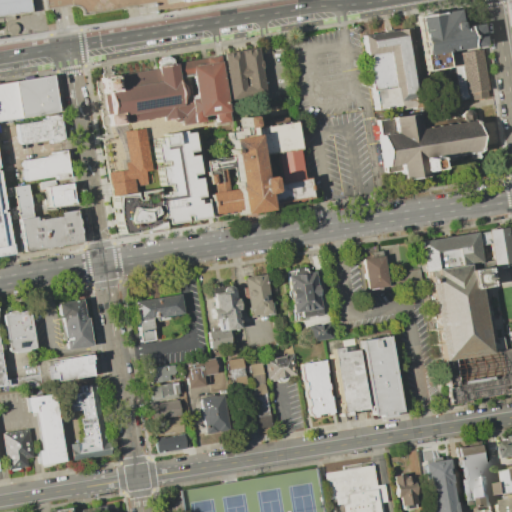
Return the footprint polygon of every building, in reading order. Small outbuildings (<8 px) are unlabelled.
[(27,0),(29,10),(0,14),(0,0),(27,0)] [(415,18),(423,71),(447,67),(444,52),(481,45),(475,8),(415,18)] [(408,29),(419,104),(374,111),(371,90),(366,56),(363,35),(408,29)] [(222,53),(239,50),(242,66),(240,50),(257,47),(264,93),(230,99),(222,53)] [(450,55),(451,67),(460,65),(464,93),(467,93),(468,99),(485,96),(484,90),(487,89),(480,50),(450,55)] [(158,66),(157,62),(161,57),(167,56),(172,59),(173,64),(218,56),(229,121),(215,123),(213,113),(203,115),(204,121),(192,123),(182,125),(181,118),(172,119),(163,121),(163,117),(104,127),(102,114),(106,113),(102,91),(98,91),(96,81),(100,80),(100,78),(156,68),(156,67),(158,66)] [(0,83),(52,75),(59,112),(0,121),(0,83)] [(468,153),(431,159),(434,172),(424,174),(425,177),(400,181),(399,173),(387,175),(385,167),(383,168),(375,122),(416,116),(418,130),(463,123),(461,112),(470,110),(478,158),(469,159),(468,153)] [(59,115),(63,141),(49,144),(48,140),(20,145),(17,143),(14,125),(46,120),(45,117),(59,115)] [(225,138),(228,157),(206,161),(209,184),(211,183),(212,192),(208,193),(211,218),(234,214),(235,216),(267,212),(265,204),(309,197),(305,179),(303,179),(298,149),(294,122),(251,128),(250,127),(251,125),(250,116),(247,115),(241,116),(239,118),(240,127),(242,128),(244,135),(225,138)] [(104,127),(106,140),(102,141),(107,173),(111,195),(117,234),(162,227),(161,224),(165,224),(184,220),(188,220),(207,217),(205,202),(192,123),(182,125),(181,118),(163,121),(163,117),(104,127)] [(65,150),(69,177),(55,179),(54,176),(24,181),(21,163),(23,161),(51,156),(50,152),(65,150)] [(0,180),(12,253),(0,255),(0,180)] [(40,190),(45,189),(48,207),(73,203),(70,183),(55,185),(54,180),(39,183),(40,190)] [(12,186),(23,251),(78,242),(73,210),(57,212),(57,217),(34,221),(28,184),(12,186)] [(416,242),(442,405),(466,402),(465,399),(511,391),(511,346),(502,348),(500,337),(493,338),(485,287),(482,271),(510,266),(504,228),(416,242)] [(361,258),(382,255),(387,286),(366,289),(361,258)] [(419,278),(417,269),(404,272),(406,281),(419,278)] [(285,275),(312,271),(319,314),(299,317),(298,311),(291,312),(285,275)] [(239,277),(263,273),(267,302),(269,301),(271,313),(263,315),(264,319),(246,322),(239,277)] [(233,290),(232,288),(230,286),(228,286),(227,286),(224,287),(223,288),(222,290),(222,291),(209,293),(213,325),(214,329),(206,331),(208,346),(227,343),(225,330),(239,328),(234,290),(233,290)] [(179,294),(132,302),(138,341),(154,338),(150,318),(182,313),(179,294)] [(54,303),(80,299),(82,319),(86,318),(90,346),(64,350),(60,319),(56,319),(54,303)] [(1,314),(28,309),(34,349),(7,353),(1,314)] [(309,326),(311,341),(333,337),(331,322),(309,326)] [(399,409),(387,336),(358,341),(370,414),(399,409)] [(329,349),(338,347),(339,351),(354,348),(364,409),(339,413),(329,349)] [(49,365),(49,364),(55,362),(55,360),(87,354),(91,376),(54,382),(53,379),(48,380),(46,373),(47,373),(47,368),(49,368),(49,365)] [(262,358),(292,354),(295,374),(288,375),(285,380),(278,382),(273,377),(265,379),(262,358)] [(179,363),(212,357),(215,373),(209,374),(210,383),(183,387),(179,363)] [(239,358),(243,386),(229,388),(225,360),(239,358)] [(298,363),(322,359),(330,412),(306,416),(298,363)] [(0,388),(8,387),(7,380),(3,381),(0,361),(0,388)] [(246,365),(257,427),(269,425),(258,362),(246,365)] [(142,369),(171,365),(173,378),(144,382),(142,369)] [(9,391),(7,380),(39,375),(41,386),(9,391)] [(147,401),(176,397),(173,381),(160,383),(161,386),(145,388),(147,401)] [(80,442),(80,438),(82,437),(79,419),(83,418),(82,409),(70,411),(66,388),(93,383),(103,443),(108,442),(110,454),(71,461),(68,444),(80,442)] [(196,397),(220,393),(226,429),(202,432),(196,397)] [(38,464),(63,460),(52,394),(25,398),(27,413),(33,412),(39,450),(36,451),(38,464)] [(150,419),(179,414),(177,399),(147,404),(150,419)] [(153,436),(182,431),(180,417),(150,422),(153,436)] [(2,433),(27,429),(32,456),(25,457),(27,466),(8,469),(2,433)] [(155,452),(184,447),(182,433),(152,438),(155,452)] [(511,457),(506,458),(503,441),(511,439),(511,457)] [(474,504),(465,505),(461,480),(462,480),(460,467),(458,467),(455,448),(478,444),(481,462),(483,462),(484,470),(483,470),(484,477),(486,476),(491,506),(480,508),(478,491),(473,492),(474,504)] [(418,473),(415,451),(406,451),(408,474),(418,473)] [(428,488),(426,488),(422,462),(447,459),(451,484),(450,484),(452,499),(450,500),(451,508),(433,510),(432,502),(430,502),(428,488)] [(341,511),(340,504),(334,505),(333,498),(328,498),(323,473),(371,465),(375,486),(383,485),(386,502),(380,503),(381,511),(341,511)] [(178,491),(181,511),(321,511),(315,469),(178,491)] [(502,482),(501,471),(511,469),(511,492),(495,495),(493,483),(502,482)] [(407,477),(408,480),(413,480),(416,495),(413,495),(414,504),(413,504),(413,509),(402,511),(402,506),(400,506),(399,497),(395,498),(392,476),(403,474),(403,477),(407,477)] [(511,497),(511,511),(502,511),(500,500),(511,497)]
